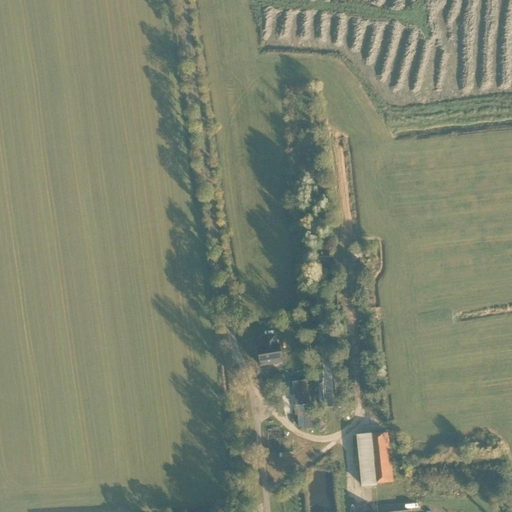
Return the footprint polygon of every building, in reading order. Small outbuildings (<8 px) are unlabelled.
[(321,259),(324,307),(332,306),(329,259),(321,259)] [(263,348),(257,349),(260,366),(282,362),(279,345),(276,346),(274,336),(269,337),(262,338),(263,348)] [(331,373),(333,408),(341,407),(339,373),(331,373)] [(315,429),(313,411),(297,412),(299,426),(306,430),(315,429)] [(392,482),(388,434),(356,437),(360,482),(371,481),(372,484),(392,482)]
